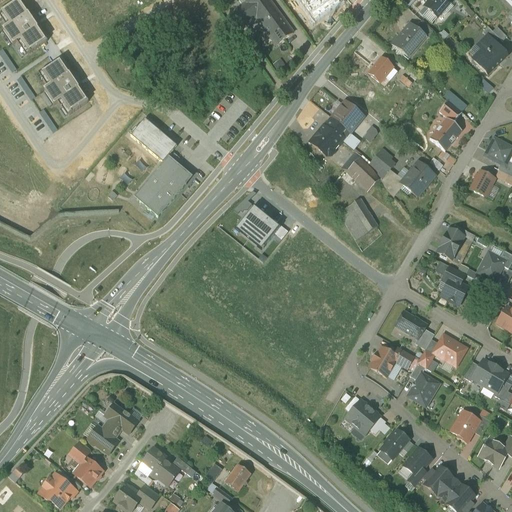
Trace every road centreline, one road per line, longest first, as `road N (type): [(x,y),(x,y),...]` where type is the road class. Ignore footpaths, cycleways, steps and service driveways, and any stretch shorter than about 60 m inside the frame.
road 1 (residential): [(343,373),(376,390),(511,511)]
road 2 (tertiary): [(367,12),(240,170)]
road 3 (residential): [(394,290),(240,170)]
road 4 (secondary): [(191,394),(347,511)]
road 5 (residential): [(0,90),(57,166),(120,98)]
road 6 (residential): [(394,290),(482,128)]
road 7 (tertiary): [(81,329),(0,456)]
road 8 (tertiary): [(189,226),(81,329)]
road 9 (tertiary): [(103,340),(189,226)]
road 10 (residential): [(240,170),(173,114),(120,98)]
road 11 (tertiary): [(63,388),(112,366),(166,392),(191,394)]
